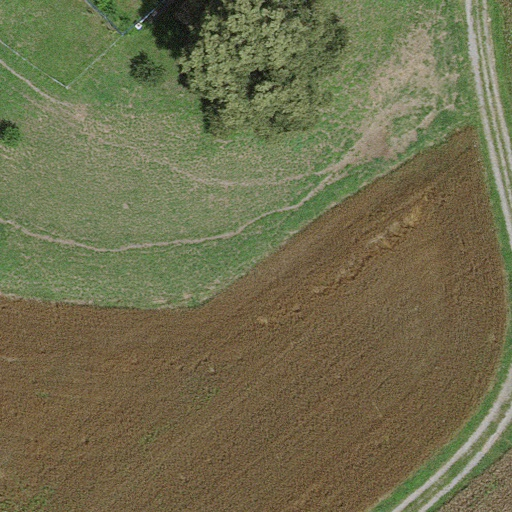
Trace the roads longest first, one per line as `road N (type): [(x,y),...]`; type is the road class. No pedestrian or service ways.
road 1 (track): [(511,385),(496,421),(398,511)]
road 2 (track): [(481,0),(511,160)]
